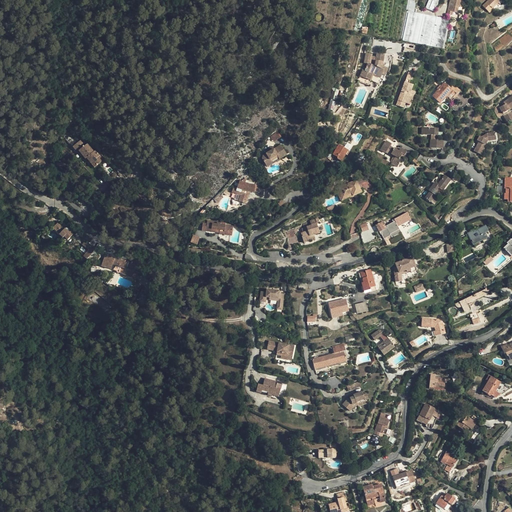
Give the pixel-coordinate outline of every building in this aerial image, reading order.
[(407,0),(406,11),(407,11),(411,12),(414,12),(416,4),(414,1),(409,0),(407,0)] [(428,0),(425,8),(434,12),(438,0),(428,0)] [(450,0),(449,5),(447,14),(452,15),(453,12),(457,13),(458,7),(460,7),(461,0),(450,0)] [(488,0),(483,6),(488,11),(491,8),(492,8),(500,0),(488,0)] [(401,41),(404,41),(411,12),(407,11),(401,41)] [(417,44),(423,14),(414,12),(411,12),(404,41),(417,44)] [(430,46),(436,17),(423,14),(417,44),(430,46)] [(443,49),(449,19),(436,17),(430,46),(443,49)] [(363,70),(360,76),(370,80),(373,75),(380,78),(382,74),(383,70),(382,69),(382,66),(388,69),(390,69),(391,64),(392,59),(393,55),(385,53),(384,55),(377,54),(376,57),(376,60),(371,59),(371,57),(372,54),(366,53),(364,63),(368,63),(365,71),(363,70)] [(370,80),(360,76),(358,81),(368,85),(370,80)] [(400,96),(397,105),(403,107),(405,103),(410,105),(414,92),(411,90),(413,85),(408,84),(410,79),(407,78),(401,91),(400,96)] [(444,82),(432,96),(440,103),(445,97),(446,96),(448,97),(451,100),(457,93),(450,88),(444,82)] [(453,85),(450,88),(457,93),(459,90),(453,85)] [(502,106),(500,107),(499,108),(503,114),(503,115),(507,122),(511,119),(511,115),(510,112),(509,110),(511,107),(511,96),(511,97),(510,94),(507,96),(508,99),(504,102),(504,103),(505,105),(502,106)] [(333,111),(336,101),(330,100),(327,109),(333,111)] [(498,118),(503,115),(503,114),(499,108),(500,107),(498,104),(494,110),(498,118)] [(423,127),(422,134),(431,135),(433,135),(433,140),(431,140),(430,140),(430,148),(442,148),(443,140),(436,140),(436,135),(437,135),(438,128),(423,127)] [(278,132),(270,137),(274,142),(281,137),(278,132)] [(480,136),(477,140),(479,141),(479,143),(474,151),(481,154),(486,145),(485,144),(487,140),(488,141),(496,140),(495,133),(487,134),(482,137),(480,136)] [(84,146),(80,140),(73,146),(77,152),(79,151),(83,155),(85,159),(87,158),(89,161),(91,159),(97,165),(103,160),(95,150),(94,151),(87,143),(84,146)] [(386,140),(380,149),(386,153),(387,150),(392,153),(391,154),(395,156),(394,158),(392,162),(391,163),(397,167),(402,160),(400,158),(402,154),(404,155),(407,151),(401,148),(399,151),(390,146),(391,144),(386,140)] [(273,147),(265,152),(263,154),(264,155),(263,155),(262,159),(266,165),(271,161),(270,159),(277,155),(278,157),(286,153),(281,145),(274,149),(273,147)] [(339,145),(333,154),(333,155),(335,156),(337,157),(337,158),(337,159),(338,159),(341,161),(345,154),(344,153),(346,149),(339,145)] [(328,154),(326,156),(331,161),(333,158),(334,157),(335,156),(333,155),(333,154),(329,151),(328,154)] [(414,158),(412,161),(416,164),(417,165),(418,167),(421,163),(414,158)] [(348,183),(338,187),(343,198),(352,194),(353,196),(353,195),(362,192),(360,188),(359,185),(358,184),(366,181),(363,176),(363,174),(356,178),(347,180),(348,183)] [(435,182),(429,190),(430,191),(425,198),(431,202),(434,198),(438,193),(436,191),(438,188),(442,190),(451,180),(445,175),(439,183),(438,184),(435,182)] [(234,186),(232,192),(238,194),(241,195),(239,201),(245,203),(249,191),(254,192),(254,191),(255,185),(249,184),(245,183),(246,180),(243,179),(242,182),(240,181),(239,182),(238,186),(237,187),(234,186)] [(334,185),(336,189),(338,187),(348,183),(347,180),(334,185)] [(334,185),(327,189),(327,190),(328,194),(336,190),(336,189),(334,185)] [(111,186),(104,194),(109,197),(116,190),(111,186)] [(218,204),(223,197),(222,195),(219,195),(218,196),(215,198),(214,199),(218,204)] [(397,226),(411,220),(408,212),(394,218),(397,226)] [(314,235),(320,233),(317,223),(319,222),(318,218),(315,219),(310,221),(302,224),(304,227),(305,231),(303,232),(301,232),(304,243),(311,240),(310,236),(314,235)] [(207,223),(203,223),(202,230),(216,232),(216,230),(220,231),(219,232),(219,234),(224,234),(225,231),(233,232),(233,226),(225,225),(226,223),(221,222),(221,223),(217,223),(217,221),(207,220),(207,223)] [(64,237),(67,240),(73,234),(69,230),(68,232),(65,228),(59,222),(53,228),(59,234),(63,238),(64,237)] [(381,222),(376,225),(379,232),(385,229),(381,222)] [(370,230),(368,223),(361,225),(363,232),(370,230)] [(467,233),(473,245),(482,240),(487,238),(484,232),(488,231),(485,226),(475,231),(475,230),(467,233)] [(294,229),(287,232),(288,238),(296,236),(294,229)] [(193,234),(190,242),(197,244),(200,236),(193,234)] [(88,250),(92,253),(94,250),(84,242),(82,245),(88,250)] [(84,255),(88,259),(92,253),(88,250),(84,255)] [(134,254),(131,262),(105,254),(101,266),(111,269),(113,265),(114,261),(120,263),(119,266),(121,267),(119,272),(131,277),(134,271),(141,273),(142,269),(135,267),(135,266),(136,267),(137,266),(138,266),(138,265),(138,264),(138,263),(139,261),(140,256),(134,254)] [(494,259),(491,255),(483,261),(486,264),(494,259)] [(412,257),(395,263),(397,267),(394,267),(395,282),(402,281),(401,274),(411,271),(410,268),(415,266),(412,257)] [(113,265),(111,269),(117,271),(116,272),(117,272),(117,273),(118,273),(119,273),(119,272),(121,267),(119,266),(113,265)] [(361,283),(364,291),(371,289),(370,288),(375,286),(371,269),(360,272),(363,282),(361,283)] [(488,293),(486,289),(459,302),(461,306),(464,312),(470,309),(467,304),(488,293)] [(277,301),(283,301),(283,299),(284,294),(279,293),(280,291),(270,290),(270,292),(266,292),(261,291),(260,299),(266,300),(266,297),(269,297),(269,300),(277,301)] [(347,298),(333,301),(334,306),(335,309),(349,305),(347,298)] [(355,305),(357,313),(368,311),(366,302),(355,305)] [(474,324),(480,322),(476,312),(470,315),(474,324)] [(436,331),(437,330),(438,335),(445,334),(444,327),(441,328),(440,323),(439,323),(439,320),(422,318),(421,326),(435,327),(436,331)] [(389,339),(388,338),(377,346),(383,353),(390,349),(390,350),(394,347),(394,346),(389,339)] [(292,350),(293,346),(269,341),(267,349),(275,351),(275,347),(278,347),(277,351),(277,354),(281,355),(287,357),(287,354),(293,355),(294,350),(292,350)] [(511,343),(508,345),(507,344),(501,347),(504,354),(506,353),(507,356),(508,356),(510,360),(511,358),(511,343)] [(312,359),(315,369),(346,361),(344,352),(343,351),(345,350),(344,344),(332,347),(334,353),(312,359)] [(390,349),(383,353),(387,359),(394,354),(390,350),(390,349)] [(347,362),(346,361),(315,369),(315,371),(347,362)] [(483,377),(486,370),(481,367),(477,375),(483,377)] [(326,371),(328,378),(336,376),(334,369),(326,371)] [(435,375),(430,374),(429,387),(434,388),(444,389),(445,379),(435,377),(435,375)] [(495,391),(500,382),(491,377),(488,375),(486,379),(488,381),(482,391),(488,394),(488,395),(488,396),(489,396),(490,396),(491,396),(491,395),(495,398),(500,394),(495,391)] [(277,383),(277,382),(265,378),(263,385),(258,384),(256,392),(261,393),(262,390),(268,392),(272,393),(279,394),(281,384),(277,383)] [(480,389),(482,391),(488,381),(486,379),(480,389)] [(359,381),(346,386),(348,390),(360,386),(359,381)] [(495,391),(500,394),(510,388),(500,382),(495,391)] [(463,394),(473,399),(476,391),(466,388),(463,394)] [(362,392),(353,395),(354,396),(348,399),(343,405),(350,411),(354,407),(358,405),(358,403),(365,400),(368,399),(366,393),(363,394),(362,392)] [(441,412),(425,404),(417,419),(423,422),(422,422),(426,425),(429,419),(430,420),(432,415),(438,418),(441,412)] [(469,428),(474,421),(476,423),(481,426),(484,423),(473,415),(470,418),(466,415),(467,413),(464,411),(463,413),(458,420),(459,421),(456,425),(466,432),(469,428)] [(385,414),(381,413),(374,434),(378,436),(380,432),(383,433),(389,435),(390,435),(390,434),(391,430),(386,428),(389,420),(384,418),(385,414)] [(336,458),(336,448),(332,448),(332,449),(327,449),(327,448),(323,449),(323,450),(318,450),(318,457),(327,457),(327,458),(336,458)] [(446,451),(440,462),(445,464),(445,463),(448,465),(445,470),(449,472),(457,458),(453,457),(450,455),(451,453),(450,453),(446,451)] [(397,469),(390,471),(396,488),(409,483),(415,481),(412,473),(409,471),(399,474),(397,469)] [(363,487),(366,499),(367,505),(374,504),(373,500),(372,498),(379,496),(380,498),(380,499),(385,497),(381,484),(377,485),(373,486),(372,484),(363,487)] [(328,504),(330,511),(342,511),(344,511),(343,509),(347,508),(345,501),(347,500),(344,492),(338,494),(339,498),(338,498),(338,502),(328,504)] [(441,496),(436,503),(446,510),(450,504),(452,505),(456,500),(447,494),(444,497),(441,496)]
